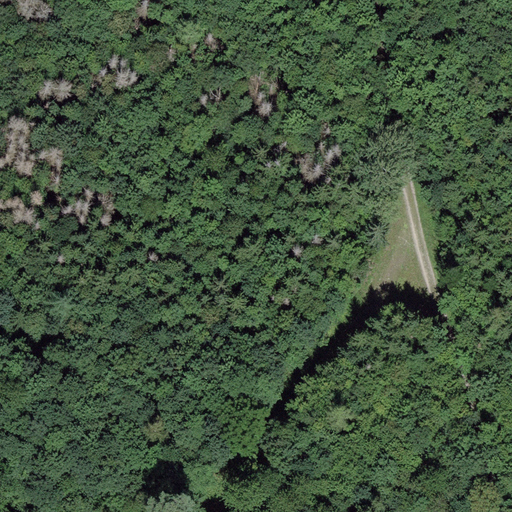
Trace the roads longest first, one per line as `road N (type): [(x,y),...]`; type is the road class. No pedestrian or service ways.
road 1 (track): [(385,0),(414,245),(491,511)]
road 2 (track): [(215,511),(414,245)]
